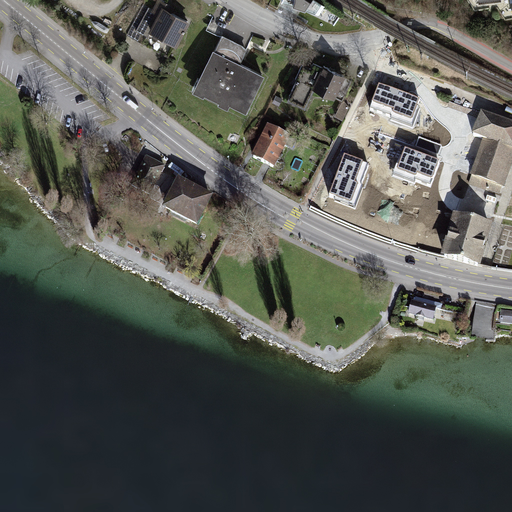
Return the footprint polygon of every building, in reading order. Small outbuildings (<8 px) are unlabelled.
[(160,0),(156,0),(152,9),(144,5),(128,35),(144,43),(149,34),(175,48),(189,23),(171,13),(174,7),(160,0)] [(325,4),(318,0),(282,0),(319,13),(325,4)] [(214,52),(211,51),(191,93),(203,99),(206,93),(229,105),(231,101),(248,109),(264,76),(239,64),(246,49),(221,37),(214,52)] [(323,65),(322,68),(312,64),(309,71),(303,68),(291,96),(306,103),(314,85),(336,95),(345,75),(323,65)] [(511,158),(511,121),(480,111),(471,136),(482,139),(468,174),(471,176),(468,185),(499,194),(511,158)] [(449,121),(464,120),(463,113),(449,113),(449,121)] [(294,135),(269,123),(253,157),(279,169),(294,135)] [(165,165),(147,156),(133,184),(151,193),(165,165)] [(346,158),(331,192),(364,206),(379,172),(346,158)] [(215,195),(179,176),(164,206),(199,224),(215,195)] [(491,223),(456,214),(444,257),(479,267),(491,223)] [(443,305),(413,297),(409,315),(435,322),(436,316),(451,320),(453,312),(442,309),(443,305)] [(496,309),(477,304),(472,340),(495,340),(496,309)] [(511,311),(500,310),(499,323),(511,324),(511,311)]
